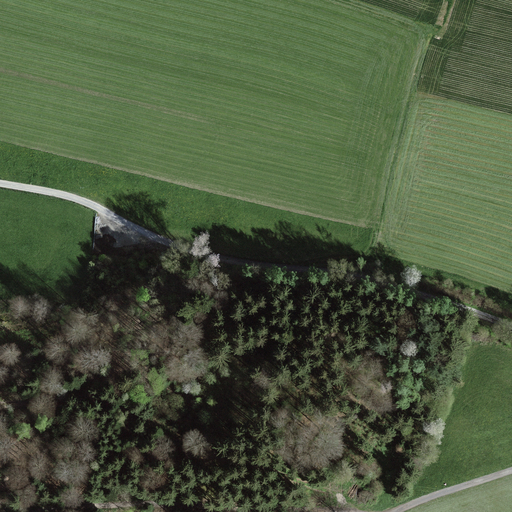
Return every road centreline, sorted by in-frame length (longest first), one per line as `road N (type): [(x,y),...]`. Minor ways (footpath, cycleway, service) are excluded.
road 1 (track): [(511,326),(361,277),(189,250),(71,197),(0,183)]
road 2 (track): [(511,470),(396,511)]
